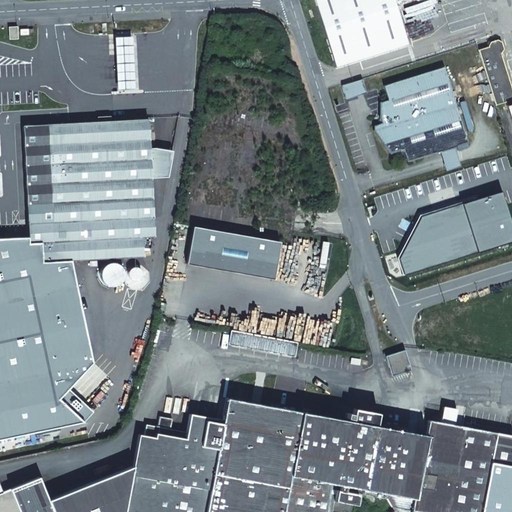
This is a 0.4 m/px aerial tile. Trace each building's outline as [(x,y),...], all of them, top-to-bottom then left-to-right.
[(391,0),(313,0),(334,66),(405,43),(391,0)] [(17,38),(16,26),(8,27),(8,38),(17,38)] [(135,89),(133,36),(115,37),(118,90),(135,89)] [(487,47),(477,50),(494,105),(511,99),(511,95),(499,53),(500,53),(502,49),(500,42),(496,40),(489,42),(487,46),(487,47)] [(241,50),(242,49),(242,47),(242,45),(242,44),(241,43),(240,42),(238,41),(236,41),(235,42),(233,43),(232,44),(232,46),(232,47),(232,49),(233,50),(235,51),(236,52),(238,52),(240,51),(241,50)] [(439,152),(454,147),(467,143),(444,67),(383,86),(387,100),(378,103),(378,119),(379,119),(380,123),(372,126),(372,131),(389,153),(403,149),(407,162),(439,152)] [(364,93),(360,80),(352,82),(356,95),(364,93)] [(352,82),(341,86),(344,98),(356,95),(352,82)] [(96,117),(97,121),(21,125),(27,237),(0,238),(0,440),(83,423),(93,413),(68,389),(92,363),(70,260),(141,256),(141,236),(153,236),(150,177),(167,176),(172,150),(149,151),(148,119),(110,121),(110,116),(96,117)] [(445,171),(460,166),(454,147),(439,152),(445,171)] [(405,277),(511,242),(511,228),(500,192),(421,217),(399,259),(405,277)] [(316,249),(326,284),(334,282),(323,247),(316,249)] [(102,264),(99,267),(98,272),(98,276),(101,281),(104,283),(109,284),(113,283),(117,281),(120,278),(121,275),(121,270),(118,265),(114,262),(110,261),(105,262),(102,264)] [(334,282),(326,284),(334,308),(341,306),(334,282)] [(270,349),(270,352),(293,357),(296,342),(230,330),(229,336),(218,334),(217,340),(228,342),(228,344),(239,346),(239,343),(270,349)] [(239,346),(270,352),(270,349),(239,343),(239,346)] [(389,358),(393,372),(406,368),(402,354),(389,358)] [(216,511),(231,399),(229,399),(225,398),(222,420),(215,418),(214,422),(188,417),(185,435),(144,428),(142,439),(137,438),(131,469),(123,511),(216,511)] [(374,415),(355,412),(355,409),(353,409),(351,422),(231,399),(216,511),(511,511),(511,435),(454,425),(457,409),(443,406),(440,422),(428,420),(425,435),(375,426),(377,413),(375,413),(374,415)] [(47,500),(38,477),(2,491),(0,485),(0,511),(123,511),(131,469),(47,500)]
